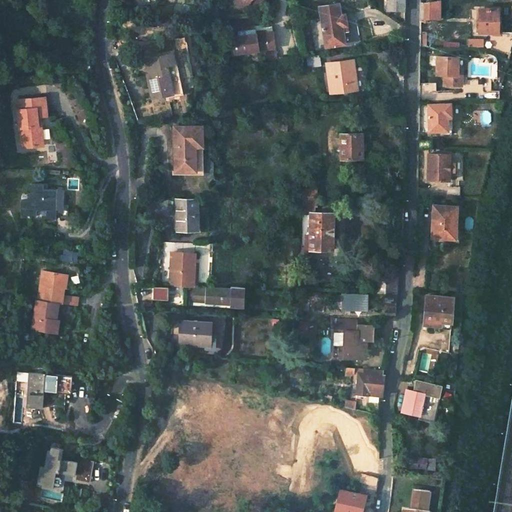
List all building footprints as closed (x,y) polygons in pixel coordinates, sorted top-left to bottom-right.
[(227,0),(227,1),(237,7),(240,1),(253,10),(259,0),(227,0)] [(434,0),(422,2),(422,18),(437,19),(437,0),(434,0)] [(319,9),(320,20),(325,47),(344,44),(342,29),(346,27),(344,16),(336,17),(334,8),(319,9)] [(485,11),(484,33),(498,34),(498,30),(502,30),(503,12),(485,11)] [(239,38),(229,40),(231,56),(263,51),(273,50),(270,28),(238,32),(239,38)] [(275,61),(273,50),(263,51),(265,62),(275,61)] [(175,53),(146,56),(150,98),(173,94),(170,66),(177,65),(175,53)] [(317,56),(297,60),(300,71),(319,68),(317,56)] [(437,56),(437,74),(445,75),(444,85),(462,85),(462,75),(458,75),(458,66),(458,56),(437,56)] [(351,62),(325,66),(330,96),(356,92),(351,62)] [(418,91),(433,92),(433,83),(418,83),(418,91)] [(397,92),(387,91),(387,100),(397,99),(397,92)] [(53,96),(25,96),(26,143),(46,144),(47,117),(54,117),(53,96)] [(427,106),(427,132),(445,132),(445,117),(448,116),(448,105),(427,106)] [(403,119),(386,119),(388,128),(403,128),(403,119)] [(203,124),(174,124),(174,170),(194,170),(194,145),(202,145),(203,124)] [(361,133),(340,133),(341,159),(362,158),(361,133)] [(417,141),(417,149),(431,149),(431,141),(417,141)] [(428,154),(427,180),(448,181),(448,154),(428,154)] [(20,207),(12,206),(12,220),(20,219),(20,223),(29,223),(29,216),(35,215),(35,225),(50,225),(50,218),(59,212),(59,195),(39,195),(39,190),(25,190),(25,198),(20,197),(20,207)] [(317,197),(298,197),(298,207),(300,207),(317,207),(317,197)] [(198,202),(178,201),(177,229),(198,229),(198,202)] [(436,204),(432,240),(443,241),(444,235),(455,236),(458,207),(436,204)] [(331,214),(311,214),(310,240),(306,241),(306,246),(310,246),(310,250),(332,250),(331,214)] [(191,254),(166,253),(165,286),(185,287),(189,287),(191,254)] [(396,273),(374,271),(372,295),(379,296),(395,297),(396,273)] [(68,276),(42,274),(40,305),(61,306),(80,307),(80,298),(64,297),(65,288),(67,287),(68,276)] [(162,286),(147,285),(146,292),(162,294),(162,286)] [(189,287),(185,287),(184,295),(200,295),(201,287),(189,287)] [(204,303),(241,305),(242,289),(226,288),(201,287),(200,295),(200,303),(204,303)] [(365,295),(343,294),(342,310),(364,311),(365,295)] [(395,297),(379,296),(378,305),(395,306),(395,297)] [(426,296),(423,323),(434,325),(434,328),(449,330),(453,298),(426,296)] [(40,305),(37,305),(35,335),(55,336),(56,322),(62,323),(62,315),(60,315),(61,306),(40,305)] [(206,323),(176,320),(173,346),(204,348),(206,323)] [(356,323),(329,321),(328,336),(343,338),(342,351),(352,351),(352,356),(370,357),(370,345),(356,344),(356,340),(371,340),(371,328),(356,327),(356,323)] [(68,375),(29,372),(27,408),(44,409),(45,391),(67,393),(68,375)] [(354,372),(346,372),(344,380),(353,380),(354,372)] [(382,380),(357,377),(354,398),(381,400),(382,394),(382,380)] [(407,391),(403,412),(419,415),(418,419),(434,421),(440,385),(415,380),(413,392),(407,391)] [(355,407),(345,404),(343,411),(354,414),(355,407)] [(62,444),(53,443),(51,450),(49,450),(46,467),(41,466),(38,483),(43,484),(43,487),(52,488),(55,471),(72,474),(71,479),(91,482),(95,462),(79,459),(78,462),(59,458),(62,444)] [(407,460),(406,469),(427,471),(428,461),(407,460)] [(377,480),(362,478),(360,496),(375,499),(377,480)] [(425,511),(428,497),(414,495),(411,511),(425,511)] [(361,511),(363,503),(340,496),(336,511),(361,511)]
